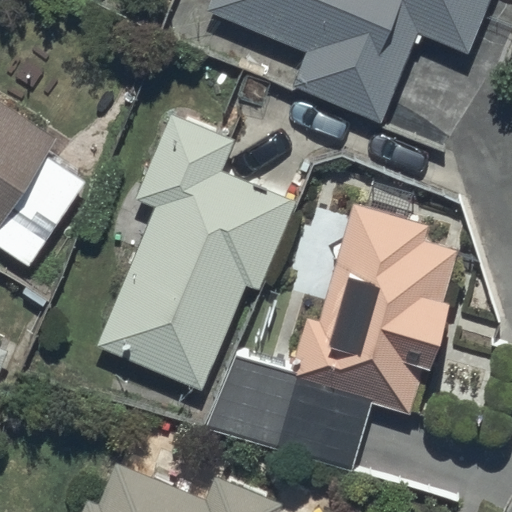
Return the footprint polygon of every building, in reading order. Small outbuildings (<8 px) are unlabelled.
[(233,0),(310,32),(296,65),(383,101),(420,11),(469,31),(481,0),(233,0)] [(0,204),(55,122),(0,85),(0,204)] [(157,189),(98,327),(203,372),(248,268),(260,273),(296,188),(222,156),(235,125),(173,98),(137,181),(157,189)] [(353,456),(373,389),(414,401),(454,270),(442,266),(452,232),(430,225),(435,208),(410,201),(418,176),(371,162),(363,187),(355,184),(353,191),(318,305),(308,302),(289,363),(294,365),(274,432),(353,456)] [(101,490),(88,486),(77,511),(273,511),(282,490),(217,464),(208,486),(118,449),(101,490)]
